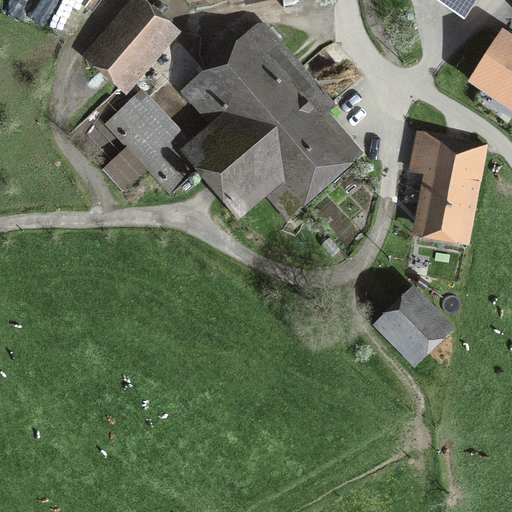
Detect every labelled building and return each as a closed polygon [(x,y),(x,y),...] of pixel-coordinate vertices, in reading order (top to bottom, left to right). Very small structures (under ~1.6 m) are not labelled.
[(471,0),(444,0),(463,12),(471,0)] [(170,35),(134,4),(89,55),(125,86),(170,35)] [(339,152),(313,122),(330,108),(258,27),(254,31),(252,28),(192,82),(230,124),(215,137),(194,156),(189,161),(198,171),(233,211),(260,187),(277,207),(339,152)] [(511,105),(511,42),(503,37),(474,81),(511,105)] [(189,161),(194,156),(139,94),(106,123),(171,195),(198,171),(189,161)] [(410,171),(433,175),(424,229),(469,236),(484,143),(416,132),(410,171)] [(448,327),(412,292),(377,327),(412,363),(448,327)]
